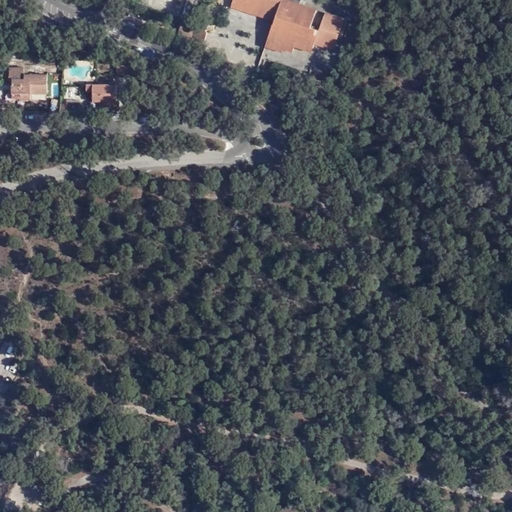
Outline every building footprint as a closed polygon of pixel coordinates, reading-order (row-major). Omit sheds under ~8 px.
[(245,0),(241,0),(240,4),(282,17),(283,12),(245,0)] [(302,43),(304,38),(321,44),(322,40),(341,46),(351,14),(333,8),(327,27),(318,24),(324,4),(312,0),(245,0),(283,12),(282,17),(275,37),(292,43),(292,45),(300,48),(302,43)] [(188,21),(185,33),(211,41),(214,30),(210,21),(205,21),(199,17),(188,21)] [(275,37),(273,43),(290,49),(292,45),(292,43),(275,37)] [(304,38),(302,43),(320,49),(321,44),(304,38)] [(119,70),(132,71),(133,59),(120,58),(119,70)] [(23,86),(48,87),(50,68),(28,67),(28,61),(11,60),(11,73),(15,73),(14,91),(22,91),(23,86)] [(95,94),(107,95),(120,96),(121,96),(122,79),(89,77),(89,84),(95,84),(95,94)]
